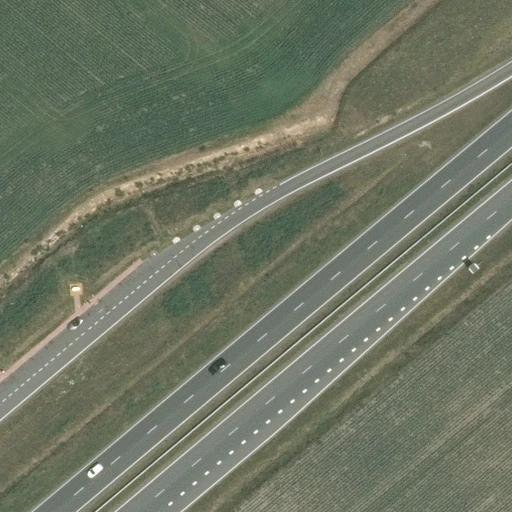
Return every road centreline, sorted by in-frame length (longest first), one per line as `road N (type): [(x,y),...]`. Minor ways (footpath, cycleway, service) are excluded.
road 1 (trunk): [(511,128),(56,511)]
road 2 (trunk): [(137,511),(511,200)]
road 3 (trunk): [(511,68),(284,191)]
